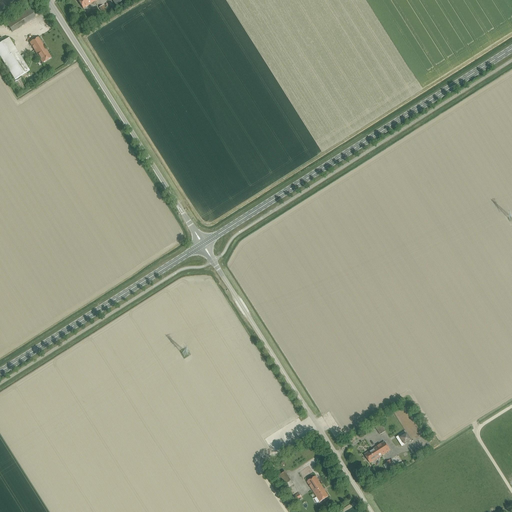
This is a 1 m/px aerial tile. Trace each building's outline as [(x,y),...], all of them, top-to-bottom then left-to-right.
[(83,9),(96,0),(77,0),(78,0),(83,9)] [(103,16),(108,13),(103,5),(99,8),(102,13),(101,13),(103,16)] [(30,9),(6,24),(12,32),(35,17),(30,9)] [(27,28),(30,32),(33,30),(34,32),(38,29),(39,31),(42,29),(39,23),(36,25),(35,23),(27,28)] [(42,63),(51,58),(38,38),(30,43),(42,63)] [(9,39),(0,45),(0,57),(14,80),(29,70),(9,39)] [(380,435),(385,431),(380,424),(374,427),(380,435)] [(399,436),(396,438),(402,447),(411,441),(407,434),(400,438),(399,436)] [(384,442),(364,455),(370,463),(390,451),(384,442)] [(390,470),(394,468),(390,460),(386,463),(390,470)] [(281,487),(291,481),(285,472),(284,472),(275,478),(281,487)] [(307,482),(320,502),(328,497),(315,477),(307,482)] [(294,502),(301,497),(299,493),(292,498),(294,502)]
